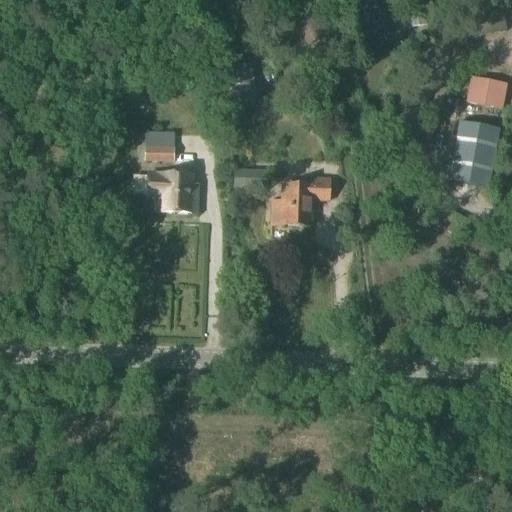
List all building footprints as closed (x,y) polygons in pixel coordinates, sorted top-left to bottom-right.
[(351,0),(357,37),(387,33),(382,0),(351,0)] [(241,70),(239,60),(218,63),(224,116),(254,113),(249,69),(241,70)] [(501,112),(506,87),(470,80),(465,105),(501,112)] [(449,183),(489,191),(500,131),(460,124),(449,183)] [(144,134),(144,150),(143,150),(142,166),(172,167),(174,151),(173,151),(173,135),(144,134)] [(266,190),(266,173),(233,173),(233,189),(266,190)] [(192,178),(161,177),(146,176),(145,202),(156,202),(155,215),(195,217),(196,188),(191,188),(192,178)] [(270,205),(269,229),(310,230),(311,206),(328,206),(344,206),(344,182),(328,182),(309,182),(309,190),(282,189),(281,205),(270,205)]
